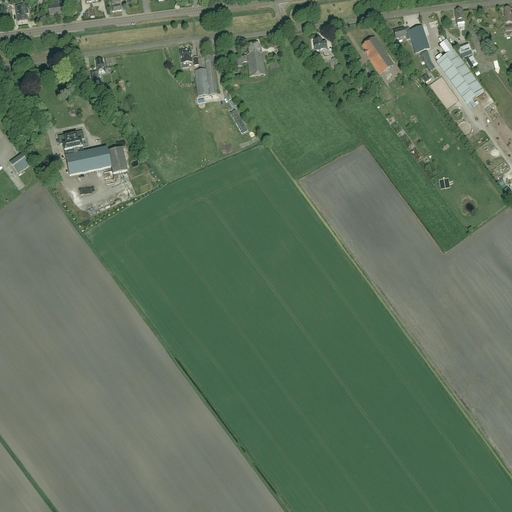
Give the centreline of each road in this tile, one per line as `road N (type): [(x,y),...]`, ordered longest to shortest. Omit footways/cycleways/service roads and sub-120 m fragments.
road 1 (unclassified): [(0,67),(282,32)]
road 2 (tertiary): [(0,36),(279,0)]
road 3 (unclassified): [(282,32),(508,0)]
